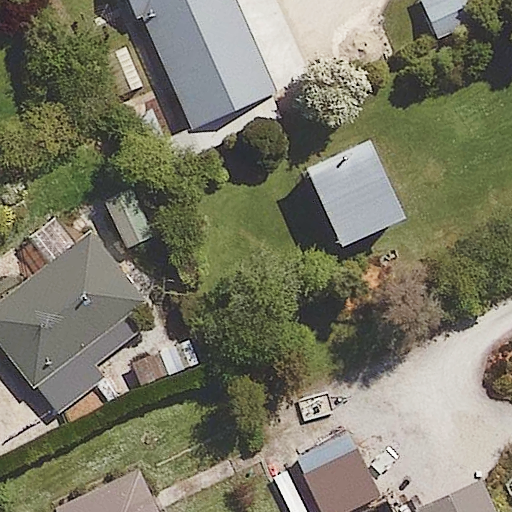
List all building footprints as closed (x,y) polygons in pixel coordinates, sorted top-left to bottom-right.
[(130,0),(137,17),(143,14),(192,126),(274,90),(234,0),(130,0)] [(475,23),(466,0),(422,0),(437,37),(475,23)] [(403,215),(369,139),(307,167),(341,243),(403,215)] [(154,235),(134,189),(106,202),(127,248),(154,235)] [(156,318),(93,232),(0,301),(0,342),(53,414),(105,376),(95,363),(156,318)] [(160,346),(126,362),(139,390),(173,374),(160,346)] [(155,511),(139,472),(51,511),(155,511)] [(494,511),(480,481),(416,510),(416,511),(494,511)]
